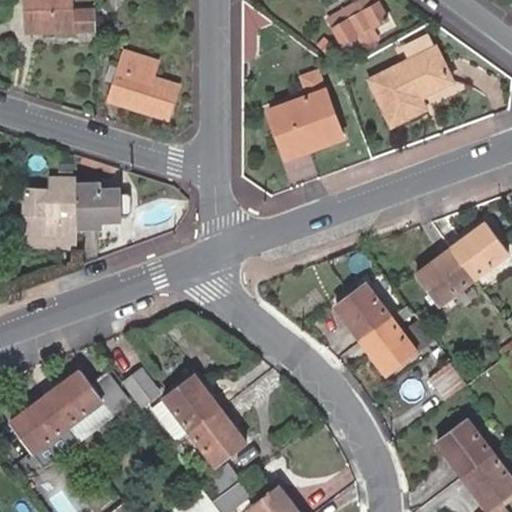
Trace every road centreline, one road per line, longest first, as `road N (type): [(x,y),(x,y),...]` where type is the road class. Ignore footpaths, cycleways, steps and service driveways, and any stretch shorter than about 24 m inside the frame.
road 1 (residential): [(220,245),(229,301),(310,359),(352,411),(381,471),(383,511)]
road 2 (residential): [(511,145),(220,245)]
road 3 (residential): [(220,245),(0,325)]
road 4 (residential): [(0,106),(214,172)]
road 5 (residential): [(213,0),(214,172)]
